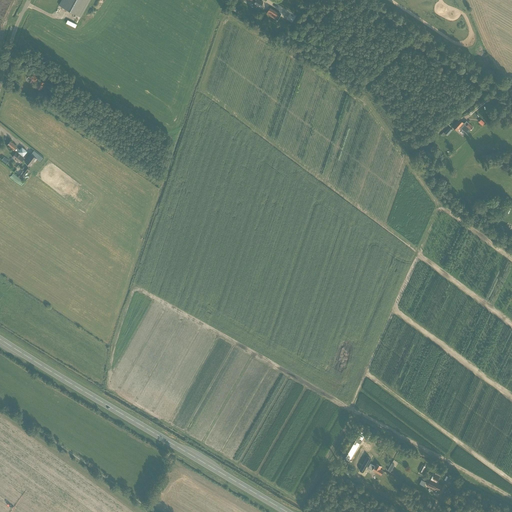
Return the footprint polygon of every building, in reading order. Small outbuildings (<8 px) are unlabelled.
[(81,17),(90,0),(62,0),(59,5),(81,17)] [(248,0),(254,3),(252,6),(259,10),(264,2),(260,0),(248,0)] [(266,14),(272,17),(274,19),(278,12),(270,7),(266,14)] [(27,79),(38,84),(37,88),(41,90),(45,83),(40,81),(37,79),(39,75),(33,72),(32,74),(30,73),(27,79)] [(464,124),(460,120),(453,127),(452,129),(455,131),(456,130),(457,131),(459,128),(461,128),(467,134),(470,130),(471,130),(473,127),(466,121),(464,124)] [(16,152),(12,157),(20,164),(24,158),(17,152),(19,150),(16,147),(17,146),(10,141),(7,145),(16,152)] [(18,152),(23,156),(27,151),(22,147),(18,152)] [(37,159),(40,161),(43,158),(34,151),(31,154),(24,162),(31,167),(37,159)] [(354,432),(340,457),(349,462),(363,438),(354,432)] [(366,468),(371,459),(368,457),(362,466),(366,468)] [(380,469),(382,467),(377,464),(375,466),(370,463),(368,468),(371,469),(381,475),(383,471),(380,469)] [(433,481),(430,480),(427,486),(434,490),(435,489),(439,491),(441,486),(436,483),(438,479),(439,477),(436,475),(435,477),(433,481)]
